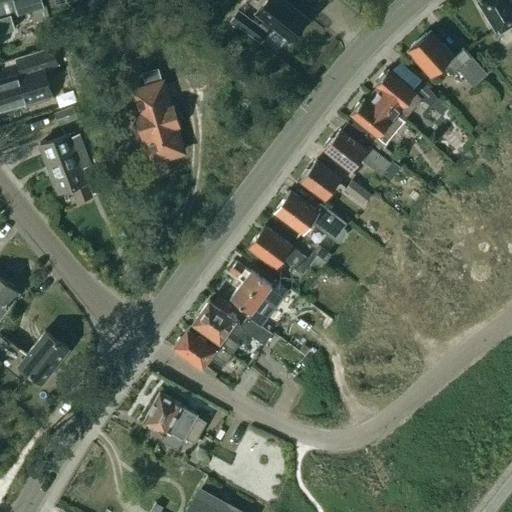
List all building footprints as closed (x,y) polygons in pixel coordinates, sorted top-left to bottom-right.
[(41,0),(16,0),(14,1),(18,15),(32,11),(41,8),(44,8),(41,0)] [(48,0),(50,8),(61,6),(59,0),(48,0)] [(290,41),(307,18),(283,0),(267,0),(256,15),(264,21),(260,25),(270,33),(273,28),(290,41)] [(511,1),(511,0),(478,0),(479,0),(499,33),(511,25),(511,1)] [(41,8),(32,11),(36,24),(50,20),(46,7),(44,8),(41,8)] [(238,11),(231,22),(261,44),(269,34),(238,11)] [(0,18),(0,33),(14,29),(10,16),(0,18)] [(430,31),(408,50),(433,78),(444,67),(451,75),(455,71),(459,75),(462,72),(473,85),(486,73),(463,48),(454,55),(443,43),(442,44),(430,31)] [(53,48),(17,58),(22,75),(58,65),(53,48)] [(161,79),(158,67),(142,72),(145,84),(161,79)] [(373,94),(399,115),(407,106),(410,109),(420,97),(431,106),(437,99),(437,98),(421,79),(412,90),(388,70),(376,84),(379,86),(373,94)] [(47,74),(32,79),(20,83),(18,75),(0,80),(0,109),(26,102),(27,106),(54,98),(47,74)] [(179,153),(183,151),(180,143),(183,142),(179,130),(182,129),(173,98),(170,99),(167,88),(165,88),(163,81),(155,83),(155,82),(140,87),(140,88),(130,91),(135,108),(133,109),(136,117),(132,124),(135,132),(142,135),(144,143),(146,143),(148,151),(151,150),(153,160),(157,159),(179,153)] [(73,102),(69,88),(56,92),(60,106),(73,102)] [(392,125),(399,115),(373,94),(366,102),(363,99),(352,113),(357,117),(351,125),(348,122),(346,124),(364,139),(367,135),(380,145),(395,127),(392,125)] [(437,99),(431,106),(442,115),(448,108),(437,99)] [(78,118),(74,105),(55,111),(59,125),(78,118)] [(340,128),(324,149),(352,172),(362,159),(382,175),(392,162),(376,150),(374,148),(369,144),(366,149),(360,144),(364,139),(346,124),(342,130),(340,128)] [(80,133),(70,136),(69,133),(40,144),(58,192),(72,187),(77,202),(92,196),(82,168),(91,164),(80,133)] [(340,178),(316,159),(300,181),(324,199),(340,178)] [(364,204),(372,194),(372,193),(353,178),(344,189),(364,204)] [(346,223),(323,205),(318,212),(290,190),(274,212),(302,233),(311,222),(334,239),(337,241),(341,240),(346,234),(345,230),(342,228),(346,223)] [(315,274),(325,261),(313,252),(308,258),(264,225),(248,247),(275,267),(281,258),(303,275),(308,269),(315,274)] [(318,244),(313,252),(325,261),(331,254),(318,244)] [(237,261),(230,271),(243,280),(231,297),(251,311),(248,316),(261,326),(262,325),(261,324),(268,316),(269,316),(268,315),(274,307),(274,308),(275,307),(274,307),(280,299),(281,299),(281,298),(287,289),(288,290),(288,289),(275,279),(271,284),(251,269),(250,271),(237,261)] [(0,315),(18,292),(0,278),(0,315)] [(217,344),(231,354),(248,331),(264,342),(270,334),(251,319),(244,328),(238,324),(239,322),(209,300),(193,322),(220,341),(217,344)] [(231,354),(217,344),(206,336),(205,338),(189,326),(174,347),(201,367),(210,354),(223,364),(231,354)] [(69,348),(45,330),(18,365),(42,383),(69,348)] [(195,442),(207,420),(181,406),(181,404),(160,392),(144,421),(166,433),(162,440),(177,449),(182,440),(183,441),(185,437),(195,442)] [(155,502),(149,511),(238,511),(198,489),(185,511),(161,511),(164,507),(155,502)]
